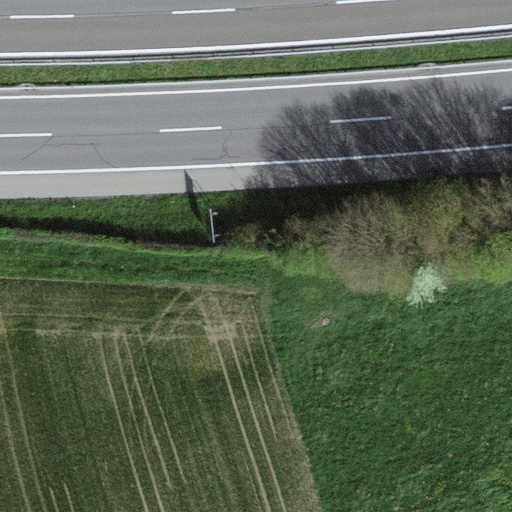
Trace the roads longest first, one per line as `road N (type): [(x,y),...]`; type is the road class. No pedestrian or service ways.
road 1 (motorway): [(0,133),(340,121),(511,105)]
road 2 (motorway): [(393,0),(0,14)]
